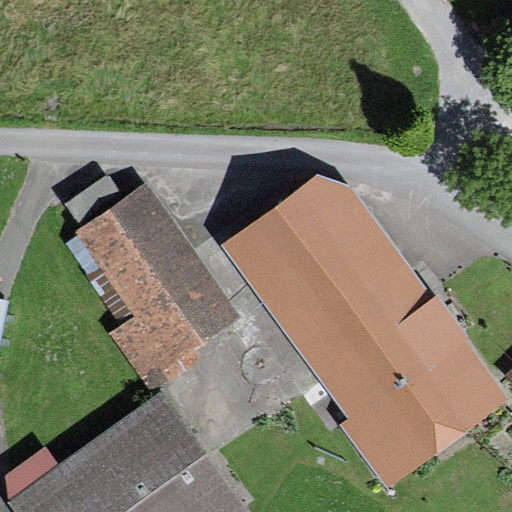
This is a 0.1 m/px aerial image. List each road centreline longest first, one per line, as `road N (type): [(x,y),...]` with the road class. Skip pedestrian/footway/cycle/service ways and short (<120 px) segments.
road 1 (residential): [(0,142),(353,162),(431,186),(511,238)]
road 2 (track): [(55,144),(0,276)]
